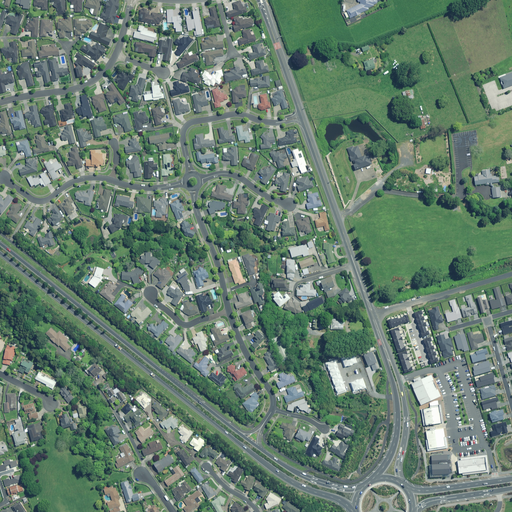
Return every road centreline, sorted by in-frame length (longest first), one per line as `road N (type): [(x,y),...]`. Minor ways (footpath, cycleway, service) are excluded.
road 1 (primary): [(354,511),(275,471),(0,253)]
road 2 (primary): [(0,243),(238,432)]
road 3 (secondary): [(372,315),(302,116)]
road 4 (residential): [(190,172),(182,135),(190,122),(302,116)]
road 5 (residential): [(116,54),(76,88),(0,103)]
road 6 (secondary): [(387,356),(405,406),(400,481)]
road 7 (residential): [(194,188),(193,207),(229,310)]
road 8 (secondary): [(302,116),(261,0)]
road 9 (residential): [(112,180),(74,180),(35,200),(2,176)]
